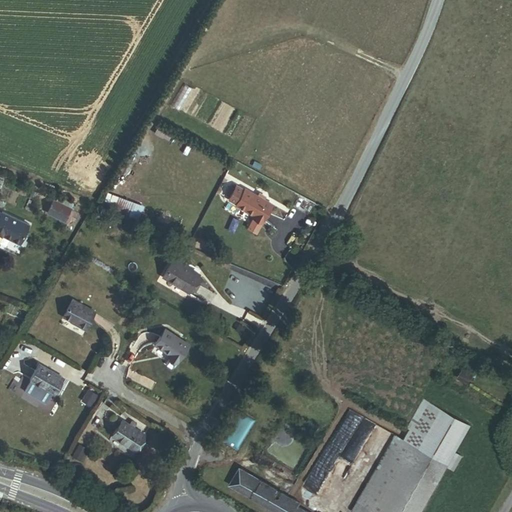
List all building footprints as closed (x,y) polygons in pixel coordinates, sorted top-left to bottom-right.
[(252,159),(250,164),(257,168),(260,163),(252,159)] [(273,201),(246,187),(237,203),(255,213),(254,215),(263,220),(273,201)] [(144,204),(113,193),(108,207),(139,218),(144,204)] [(74,217),(64,212),(59,225),(69,229),(74,217)] [(73,231),(78,218),(74,217),(69,229),(73,231)] [(37,233),(9,222),(1,242),(30,253),(37,233)] [(171,280),(197,295),(208,278),(182,262),(171,280)] [(93,334),(102,318),(80,305),(71,320),(93,334)] [(184,371),(197,350),(172,334),(162,349),(180,360),(176,366),(176,369),(181,373),(184,371)] [(57,395),(67,379),(44,365),(28,391),(51,405),(57,395)] [(475,384),(479,377),(470,372),(466,379),(475,384)] [(59,396),(69,381),(67,379),(57,395),(59,396)] [(92,409),(98,399),(93,396),(87,406),(92,409)] [(459,470),(482,431),(448,412),(425,451),(459,470)] [(119,441),(143,455),(153,439),(128,425),(119,441)] [(425,451),(406,440),(388,474),(365,511),(435,511),(459,470),(425,451)] [(81,461),(87,451),(81,447),(74,457),(81,461)] [(348,511),(365,511),(388,474),(375,466),(348,511)] [(279,511),(310,511),(306,509),(308,505),(249,470),(239,488),(279,511)]
